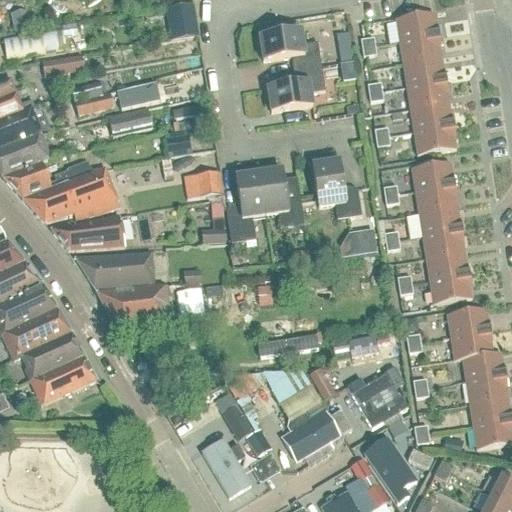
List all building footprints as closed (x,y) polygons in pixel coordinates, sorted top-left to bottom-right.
[(198,41),(193,9),(164,13),(169,46),(198,41)] [(30,35),(26,14),(9,17),(13,38),(30,35)] [(394,25),(397,48),(438,42),(436,30),(435,30),(433,19),(394,25)] [(0,42),(4,66),(66,55),(62,31),(0,41),(0,42)] [(394,31),(380,34),(384,55),(398,52),(394,31)] [(290,63),(292,76),(320,72),(316,47),(302,50),(300,36),(258,43),(262,67),(290,63)] [(397,48),(401,71),(441,64),(439,53),(440,53),(438,42),(397,48)] [(360,45),(361,54),(374,52),(373,43),(360,45)] [(375,61),(374,52),(361,54),(362,63),(375,61)] [(43,83),(82,77),(79,61),(40,68),(43,83)] [(401,71),(405,93),(445,87),(443,75),(442,75),(441,64),(401,71)] [(324,97),(320,72),(292,76),(295,90),(266,94),(270,118),(311,112),(309,99),(324,97)] [(204,74),(187,76),(189,93),(205,91),(204,74)] [(401,77),(386,80),(390,100),(404,97),(401,77)] [(0,104),(1,104),(0,103),(0,100),(11,96),(12,95),(9,86),(0,87),(0,104)] [(405,93),(408,116),(448,109),(446,99),(447,99),(445,87),(405,93)] [(70,94),(73,108),(101,101),(98,88),(70,94)] [(154,88),(115,98),(119,115),(158,106),(154,88)] [(366,91),(368,99),(381,97),(379,89),(366,91)] [(0,124),(19,117),(29,113),(33,111),(30,105),(18,110),(12,95),(11,96),(0,100),(0,103),(1,104),(0,104),(0,124)] [(382,106),(381,97),(368,99),(369,108),(382,106)] [(76,122),(117,113),(114,98),(101,101),(73,108),(76,122)] [(408,116),(412,138),(452,132),(450,120),(448,109),(408,116)] [(0,153),(38,138),(29,113),(19,117),(0,124),(0,153)] [(150,135),(149,131),(150,131),(146,114),(107,122),(111,140),(111,143),(150,135)] [(454,144),(452,132),(412,138),(416,161),(454,155),(452,145),(454,144)] [(373,136),(375,144),(387,142),(386,134),(373,136)] [(167,163),(191,159),(188,137),(164,141),(167,163)] [(48,165),(38,138),(0,153),(0,181),(2,184),(40,168),(48,165)] [(389,151),(387,142),(375,144),(376,153),(389,151)] [(2,184),(21,204),(91,176),(87,165),(66,173),(67,175),(52,181),(54,186),(48,188),(40,168),(2,184)] [(338,167),(311,171),(317,213),(334,210),(336,225),(360,221),(356,195),(343,197),(338,167)] [(410,175),(413,198),(453,191),(452,180),(450,180),(448,168),(410,175)] [(94,175),(91,176),(21,204),(44,230),(72,219),(75,228),(119,212),(104,173),(94,175)] [(191,181),(182,182),(185,204),(223,198),(219,176),(191,181)] [(281,176),(257,180),(264,221),(277,219),(279,234),(303,230),(299,204),(285,206),(281,176)] [(257,180),(234,183),(239,213),(225,215),(230,249),(254,246),(251,223),(264,221),(257,180)] [(413,198),(417,220),(456,214),(455,203),(453,191),(413,198)] [(382,194),(384,203),(396,200),(395,192),(382,194)] [(398,209),(396,200),(384,203),(385,211),(398,209)] [(417,220),(420,243),(461,236),(459,225),(458,225),(456,214),(417,220)] [(119,222),(49,235),(67,257),(124,253),(119,222)] [(224,248),(223,236),(223,224),(211,224),(212,237),(201,237),(202,249),(224,248)] [(420,243),(424,265),(464,259),(462,248),(463,248),(461,236),(420,243)] [(383,240),(384,248),(397,246),(396,238),(383,240)] [(0,247),(0,278),(21,268),(3,246),(0,247)] [(399,255),(397,246),(384,248),(386,257),(399,255)] [(424,265),(428,287),(468,281),(466,270),(465,270),(464,259),(424,265)] [(74,265),(95,298),(153,293),(150,260),(74,265)] [(0,278),(0,308),(39,290),(21,268),(0,278)] [(198,276),(182,277),(183,291),(199,290),(198,276)] [(470,293),(468,281),(428,287),(431,311),(471,304),(469,294),(470,293)] [(396,284),(397,292),(410,290),(409,282),(396,284)] [(2,339),(2,340),(55,315),(39,290),(0,308),(0,334),(2,339)] [(411,300),(410,290),(397,292),(398,302),(411,300)] [(117,340),(169,332),(166,292),(153,293),(95,298),(117,340)] [(14,363),(68,339),(69,338),(55,315),(2,340),(14,363)] [(445,321),(449,344),(489,338),(487,326),(485,326),(483,315),(445,321)] [(442,348),(439,330),(425,333),(428,351),(442,348)] [(349,356),(388,348),(386,338),(371,342),(370,337),(346,342),(349,356)] [(449,344),(452,366),(500,359),(500,358),(492,359),(490,349),(491,349),(489,338),(449,344)] [(25,375),(23,376),(28,387),(81,363),(68,339),(14,363),(15,365),(19,363),(25,375)] [(404,342),(406,351),(419,349),(418,340),(404,342)] [(345,347),(328,351),(330,361),(347,357),(345,347)] [(420,357),(419,349),(406,351),(407,360),(420,357)] [(461,366),(464,388),(504,381),(502,370),(500,359),(452,366),(452,367),(461,366)] [(93,386),(81,363),(28,387),(40,411),(93,386)] [(382,368),(352,388),(363,411),(392,391),(382,368)] [(333,401),(319,375),(308,382),(322,407),(333,401)] [(446,375),(433,375),(434,396),(447,395),(446,375)] [(464,388),(468,410),(507,404),(505,393),(506,392),(504,381),(464,388)] [(411,387),(413,396),(426,394),(424,385),(411,387)] [(427,403),(426,394),(413,396),(414,405),(427,403)] [(272,419),(282,412),(271,397),(261,404),(272,419)] [(468,410),(471,433),(511,426),(510,415),(508,415),(507,404),(468,410)] [(248,431),(236,409),(219,419),(236,447),(252,437),(248,431)] [(200,420),(206,436),(221,431),(215,415),(200,420)] [(282,444),(298,472),(340,445),(324,419),(282,444)] [(511,438),(511,429),(511,426),(471,433),(475,456),(511,449),(511,442),(511,439),(511,438)] [(412,434),(414,442),(426,440),(425,432),(412,434)] [(428,449),(426,440),(414,442),(415,451),(428,449)] [(387,442),(363,462),(397,511),(399,511),(419,490),(387,442)] [(200,460),(229,511),(251,494),(223,444),(200,460)] [(412,455),(407,465),(427,474),(432,464),(412,455)] [(465,478),(473,461),(462,455),(454,472),(465,478)] [(248,471),(259,489),(280,476),(270,459),(248,471)] [(441,466),(437,474),(448,479),(452,472),(441,466)] [(437,474),(433,481),(444,487),(448,479),(437,474)] [(511,511),(511,487),(500,481),(490,501),(511,511)] [(356,511),(339,482),(314,497),(322,511),(356,511)] [(121,506),(116,493),(102,498),(108,511),(121,506)] [(452,511),(451,511),(455,501),(439,495),(432,511),(452,511)] [(511,511),(490,501),(484,511),(511,511)]
